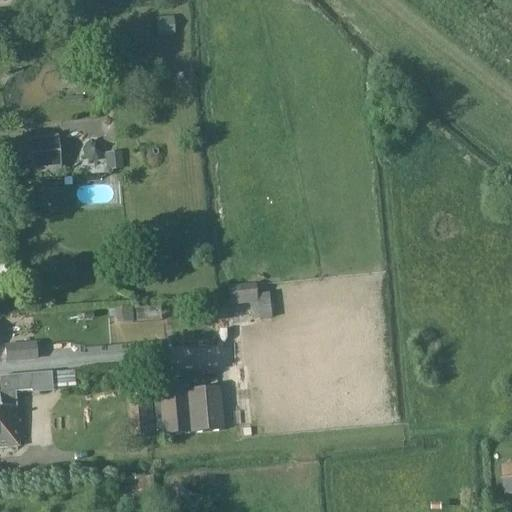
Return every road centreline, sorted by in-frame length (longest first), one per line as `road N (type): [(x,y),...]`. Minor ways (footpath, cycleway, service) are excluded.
road 1 (track): [(306,442),(77,458)]
road 2 (track): [(458,427),(306,442),(306,511)]
